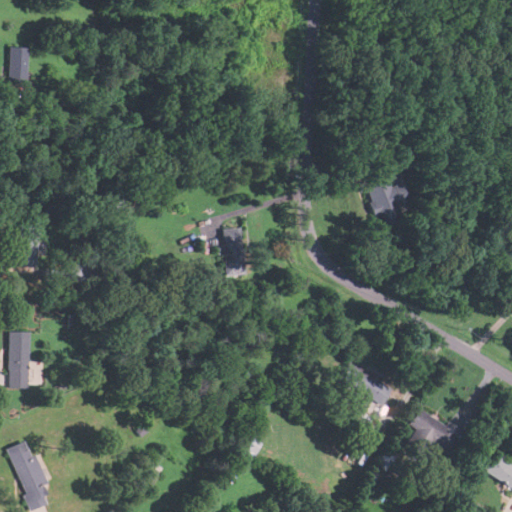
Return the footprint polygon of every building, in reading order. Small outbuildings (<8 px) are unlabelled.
[(5,83),(24,83),(24,46),(5,46),(5,83)] [(399,221),(394,204),(403,202),(398,183),(387,185),(386,181),(364,187),(375,227),(399,221)] [(12,264),(32,266),(37,223),(17,221),(12,264)] [(237,229),(221,229),(221,275),(237,275),(237,229)] [(67,263),(67,281),(87,280),(87,262),(67,263)] [(25,387),(25,331),(5,331),(5,387),(25,387)] [(378,406),(389,388),(350,362),(338,380),(378,406)] [(420,456),(429,442),(442,450),(455,429),(417,406),(405,425),(411,429),(401,444),(420,456)] [(251,458),(259,442),(244,434),(236,450),(251,458)] [(28,510),(49,502),(25,440),(4,448),(28,510)] [(480,469),(511,489),(511,465),(491,452),(480,469)]
